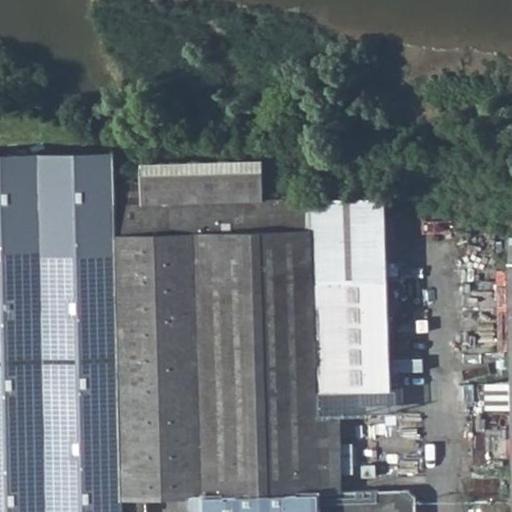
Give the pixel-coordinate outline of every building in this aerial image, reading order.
[(185,142),(115,138),(114,155),(262,166),(262,146),(185,142)] [(112,151),(37,152),(0,152),(0,511),(121,511),(115,262),(114,233),(113,202),(112,155),(112,151)] [(262,166),(114,155),(112,155),(113,202),(264,199),(262,166)] [(313,228),(313,229),(319,489),(343,488),(343,389),(386,388),(381,195),(311,197),(313,228)] [(113,202),(114,233),(312,228),(311,197),(264,199),(113,202)] [(115,262),(121,511),(147,511),(147,492),(189,490),(190,500),(198,508),(204,508),(204,511),(345,511),(345,488),(343,488),(319,489),(313,229),(313,228),(312,228),(114,233),(115,262)] [(511,378),(489,380),(489,405),(511,404),(511,378)] [(413,511),(413,487),(345,488),(345,511),(413,511)]
